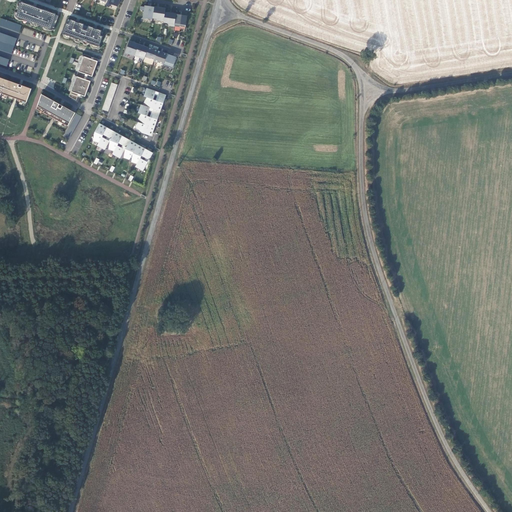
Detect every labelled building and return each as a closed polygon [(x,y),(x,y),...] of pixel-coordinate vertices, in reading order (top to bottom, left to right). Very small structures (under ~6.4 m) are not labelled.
[(52,29),(57,15),(20,2),(15,16),(52,29)] [(153,6),(143,5),(143,6),(139,6),(138,9),(142,10),(141,17),(151,19),(151,17),(153,6)] [(163,12),(164,8),(153,6),(151,17),(155,18),(155,19),(162,20),(163,12)] [(174,13),(163,12),(162,20),(162,22),(167,23),(167,25),(173,26),(174,13)] [(178,14),(174,13),(173,26),(179,27),(179,26),(184,27),(186,15),(180,14),(180,15),(178,15),(178,14)] [(20,25),(0,17),(0,23),(18,30),(20,25)] [(74,21),(67,19),(61,33),(97,46),(102,31),(95,29),(92,37),(89,36),(92,27),(77,22),(74,31),(71,29),(74,21)] [(137,44),(128,40),(124,52),(133,55),(137,44)] [(147,47),(137,44),(133,55),(142,59),(143,56),(147,47)] [(156,50),(147,47),(143,56),(149,58),(153,59),(156,50)] [(162,64),(165,54),(156,50),(153,59),(152,60),(162,64)] [(90,56),(83,53),(67,96),(75,100),(77,94),(83,96),(89,81),(82,79),(83,77),(85,77),(85,76),(84,75),(84,74),(91,76),(96,61),(90,58),(90,56)] [(175,57),(165,54),(162,64),(171,68),(175,57)] [(0,92),(25,101),(30,88),(0,77),(0,92)] [(165,94),(145,88),(142,96),(145,97),(152,99),(153,95),(156,96),(154,100),(162,103),(165,94)] [(58,104),(40,94),(35,108),(51,117),(53,113),(56,115),(54,119),(66,126),(71,117),(67,114),(69,110),(61,105),(60,107),(57,105),(58,104)] [(152,99),(145,97),(143,102),(150,106),(150,108),(158,110),(159,107),(160,107),(162,103),(154,100),(152,99)] [(156,119),(159,111),(158,110),(150,108),(139,104),(136,112),(140,113),(146,116),(147,111),(150,112),(148,116),(156,119)] [(144,124),(152,127),(153,123),(154,124),(156,119),(148,116),(146,116),(140,113),(137,118),(144,122),(144,124)] [(141,130),(141,132),(149,135),(150,131),(151,132),(153,127),(152,127),(144,124),(137,122),(134,126),(141,130)] [(102,134),(106,127),(101,125),(101,126),(97,124),(93,131),(95,132),(92,140),(97,142),(100,136),(102,134)] [(113,132),(113,131),(106,127),(102,134),(106,136),(105,139),(100,136),(97,142),(96,145),(103,149),(108,140),(113,132)] [(107,149),(112,151),(116,145),(117,142),(121,135),(117,133),(116,134),(113,132),(108,140),(110,141),(107,149)] [(124,148),(128,141),(128,140),(121,135),(117,142),(121,145),(120,147),(116,145),(112,151),(111,154),(118,158),(124,148)] [(123,157),(128,159),(131,153),(135,145),(136,144),(132,142),(131,143),(128,141),(124,148),(125,149),(123,157)] [(140,155),(144,148),(140,146),(139,147),(135,145),(131,153),(133,153),(130,162),(135,163),(139,158),(140,155)] [(151,152),(144,148),(140,155),(144,157),(143,160),(139,158),(135,163),(134,166),(141,170),(151,152)]
